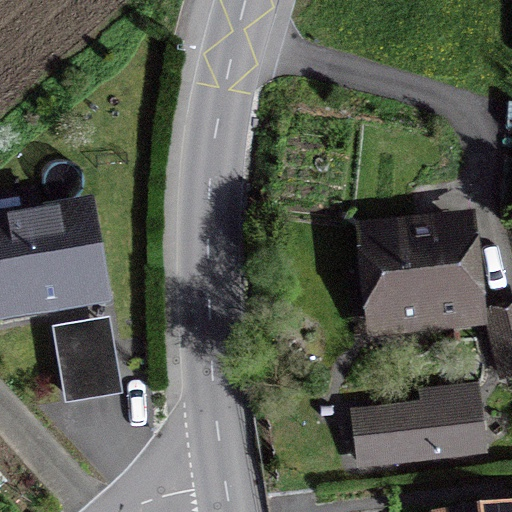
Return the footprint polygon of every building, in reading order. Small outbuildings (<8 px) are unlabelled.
[(0,318),(108,300),(91,204),(0,219),(0,318)] [(369,250),(376,319),(377,328),(467,319),(458,230),(368,239),(369,250)] [(511,312),(486,319),(502,377),(511,374),(511,312)] [(67,410),(123,400),(109,324),(53,335),(67,410)] [(348,417),(353,460),(478,445),(473,403),(348,417)]
